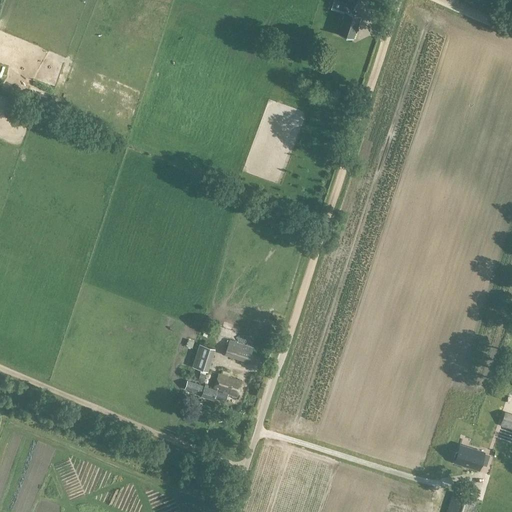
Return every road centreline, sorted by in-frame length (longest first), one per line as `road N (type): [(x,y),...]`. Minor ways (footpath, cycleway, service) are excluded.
road 1 (track): [(282,352),(391,0)]
road 2 (track): [(244,471),(0,369)]
road 3 (unclassified): [(231,511),(282,352)]
